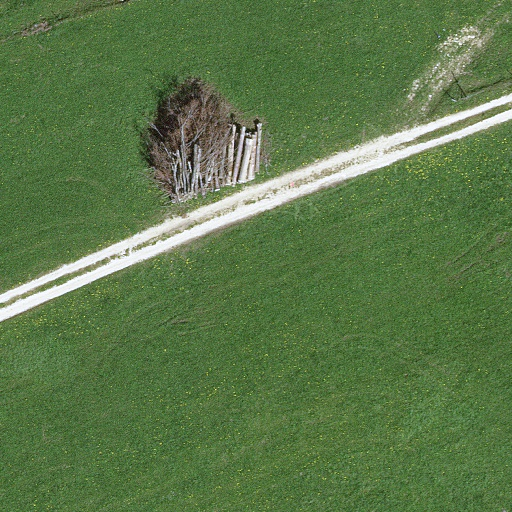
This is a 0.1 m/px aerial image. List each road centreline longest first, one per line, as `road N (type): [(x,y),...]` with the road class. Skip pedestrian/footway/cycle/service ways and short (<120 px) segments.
road 1 (track): [(0,309),(173,236),(511,112)]
road 2 (track): [(511,3),(442,77),(418,147)]
